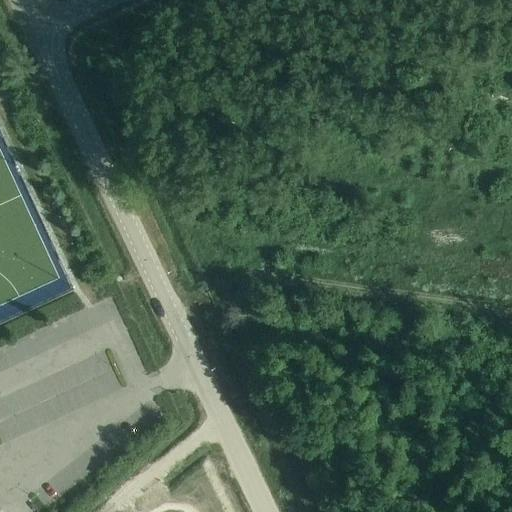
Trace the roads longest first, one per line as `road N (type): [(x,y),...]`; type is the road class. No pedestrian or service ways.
road 1 (unclassified): [(264,511),(53,65),(54,17)]
road 2 (track): [(222,421),(108,511)]
